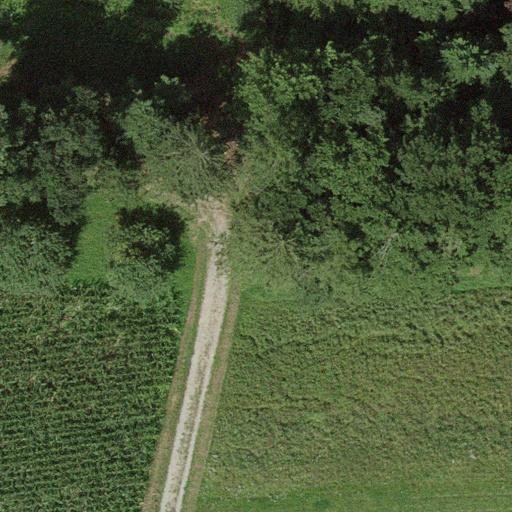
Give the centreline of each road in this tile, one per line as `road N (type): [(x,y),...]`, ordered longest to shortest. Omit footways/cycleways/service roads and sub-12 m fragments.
road 1 (track): [(0,181),(143,189),(200,215),(225,259),(348,257),(511,240)]
road 2 (track): [(88,0),(221,30),(248,75),(225,259)]
road 3 (track): [(171,511),(225,259)]
